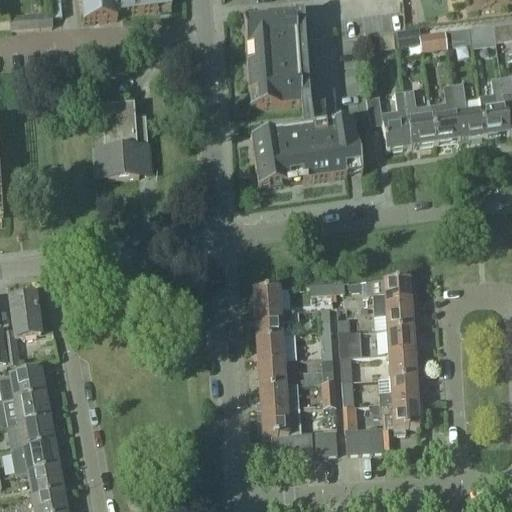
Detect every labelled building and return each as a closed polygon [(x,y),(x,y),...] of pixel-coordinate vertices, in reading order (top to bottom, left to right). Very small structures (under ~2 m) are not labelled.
[(80,0),(83,26),(116,22),(116,18),(170,11),(168,0),(80,0)] [(302,115),(292,10),(248,14),(253,96),(289,92),(290,118),(255,126),(267,169),(347,152),(346,144),(356,142),(347,104),(302,115)] [(9,19),(10,32),(51,29),(51,17),(9,19)] [(496,40),(511,38),(511,28),(495,31),(496,40)] [(497,47),(496,40),(495,31),(494,29),(468,32),(469,45),(470,51),(497,47)] [(419,47),(418,40),(418,39),(417,31),(394,34),(397,50),(419,47)] [(451,47),(469,45),(468,32),(449,35),(451,47)] [(419,47),(420,51),(445,47),(443,36),(418,40),(419,47)] [(332,94),(355,92),(351,55),(328,58),(332,94)] [(128,76),(126,62),(106,63),(108,78),(128,76)] [(511,136),(511,88),(511,84),(501,86),(508,137),(511,136)] [(484,141),(508,137),(501,86),(490,87),(494,113),(480,115),(484,141)] [(484,141),(480,115),(478,104),(465,106),(463,90),(451,92),(459,144),(484,141)] [(451,92),(441,93),(443,107),(429,109),(435,147),(459,144),(451,92)] [(402,100),(410,151),(435,147),(429,109),(413,111),(411,99),(402,100)] [(381,119),(382,128),(386,154),(410,151),(402,100),(394,101),(396,117),(381,119)] [(382,128),(381,119),(378,102),(366,104),(369,130),(382,128)] [(134,121),(133,107),(101,109),(105,159),(94,161),(95,179),(106,178),(106,182),(138,180),(137,173),(148,172),(145,120),(134,121)] [(374,310),(411,307),(411,298),(415,298),(414,285),(410,285),(410,282),(366,285),(367,299),(373,298),(374,310)] [(312,297),(332,296),(332,286),(311,288),(312,297)] [(332,286),(332,296),(344,295),(343,286),(332,286)] [(253,317),(281,315),(279,290),(252,292),(253,317)] [(35,297),(11,300),(15,337),(16,340),(40,337),(35,297)] [(362,303),(342,304),(342,312),(363,310),(362,303)] [(387,334),(413,332),(413,330),(417,330),(416,317),(412,317),(411,307),(374,310),(375,320),(386,319),(387,334)] [(255,342),(282,340),(282,326),(293,325),(292,315),(281,315),(253,317),(255,342)] [(338,337),(350,336),(350,324),(338,325),(338,337)] [(321,338),(332,337),(331,325),(321,325),(321,338)] [(388,358),(415,357),(414,347),(418,347),(417,334),(413,334),(413,332),(387,334),(388,358)] [(339,361),(341,361),(347,361),(346,345),(355,345),(354,336),(338,337),(339,361)] [(2,338),(5,364),(18,362),(15,337),(2,338)] [(322,349),(333,349),(332,337),(321,338),(322,349)] [(257,367),(284,365),(282,340),(255,342),(257,367)] [(390,383),(416,381),(415,357),(388,358),(390,383)] [(343,386),(351,386),(354,386),(353,361),(347,361),(341,361),(343,386)] [(258,392),(286,389),(284,365),(257,367),(258,392)] [(0,394),(2,406),(44,399),(40,373),(0,380),(0,394)] [(324,388),(335,387),(334,375),(324,376),(324,388)] [(416,381),(390,383),(390,385),(379,386),(381,409),(418,406),(417,398),(419,397),(419,389),(417,389),(416,381)] [(344,402),(352,401),(351,386),(343,386),(344,402)] [(335,387),(324,388),(325,400),(336,399),(335,387)] [(258,392),(260,417),(301,414),(299,388),(258,392)] [(45,402),(44,399),(2,406),(6,430),(49,423),(48,416),(51,415),(48,401),(45,402)] [(402,432),(419,431),(419,428),(423,428),(422,415),(421,416),(420,406),(418,406),(381,409),(381,419),(387,419),(388,433),(395,432),(402,432)] [(346,435),(357,434),(356,410),(344,411),(346,435)] [(314,460),(312,438),(303,438),(301,414),(260,417),(262,442),(289,440),(289,439),(298,438),(300,461),(314,460)] [(11,455),(53,447),(49,423),(7,430),(11,455)] [(370,434),(371,456),(384,455),(382,433),(370,434)] [(347,458),(359,457),(357,434),(346,435),(347,458)] [(359,457),(371,456),(370,434),(357,434),(359,457)] [(325,437),(326,459),(338,458),(337,436),(325,437)] [(314,460),(326,459),(325,437),(312,438),(314,460)] [(15,479),(58,471),(53,447),(11,455),(15,479)] [(32,501),(62,495),(58,471),(28,476),(32,501)] [(34,511),(65,511),(62,495),(32,501),(34,511)]
